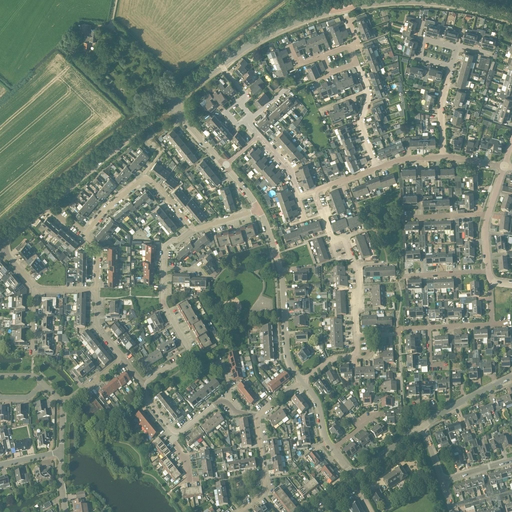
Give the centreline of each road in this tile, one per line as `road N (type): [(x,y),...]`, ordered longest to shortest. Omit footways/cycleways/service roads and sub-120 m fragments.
road 1 (residential): [(406,0),(343,7),(262,36),(172,105)]
road 2 (residential): [(172,105),(100,157),(1,248)]
road 3 (residential): [(301,380),(288,357),(279,267),(259,209)]
road 4 (residential): [(144,386),(188,351),(163,306),(163,269)]
